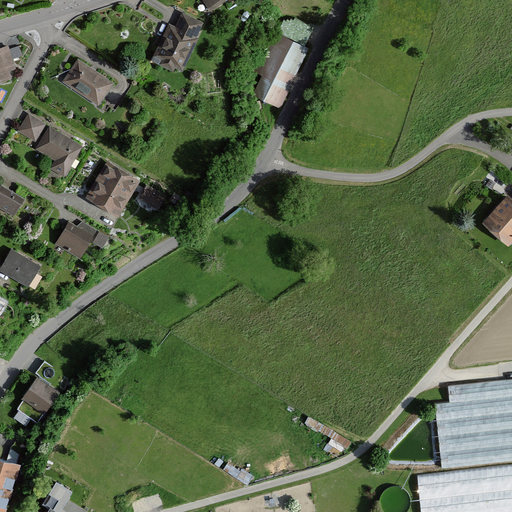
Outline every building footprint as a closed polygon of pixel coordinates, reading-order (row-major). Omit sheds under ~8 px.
[(204,0),(204,1),(211,10),(224,0),(204,0)] [(194,39),(201,23),(183,15),(176,29),(170,26),(155,56),(163,59),(161,64),(173,70),(175,66),(182,69),(196,40),(194,39)] [(279,106),(306,49),(272,33),(255,69),(265,74),(255,94),(279,106)] [(9,47),(0,49),(0,81),(11,78),(8,69),(15,66),(9,47)] [(97,103),(113,82),(78,58),(63,80),(97,103)] [(46,121),(30,112),(19,131),(36,140),(46,121)] [(66,173),(83,145),(49,125),(36,148),(56,159),(53,165),(66,173)] [(141,179),(108,160),(88,196),(121,215),(141,179)] [(25,198),(2,184),(0,188),(0,205),(15,215),(25,198)] [(148,184),(142,195),(159,204),(165,193),(148,184)] [(508,245),(511,240),(511,194),(511,193),(484,223),(508,245)] [(71,222),(58,244),(82,258),(96,237),(71,222)] [(30,286),(43,264),(14,247),(1,269),(30,286)] [(511,374),(448,380),(450,397),(435,398),(441,467),(417,469),(421,511),(502,511),(511,511),(511,374)] [(39,378),(17,413),(39,428),(62,392),(39,378)] [(0,511),(6,511),(21,463),(0,456),(0,511)] [(248,479),(253,471),(243,465),(238,473),(248,479)] [(59,511),(72,492),(56,483),(44,504),(51,508),(48,511),(59,511)]
